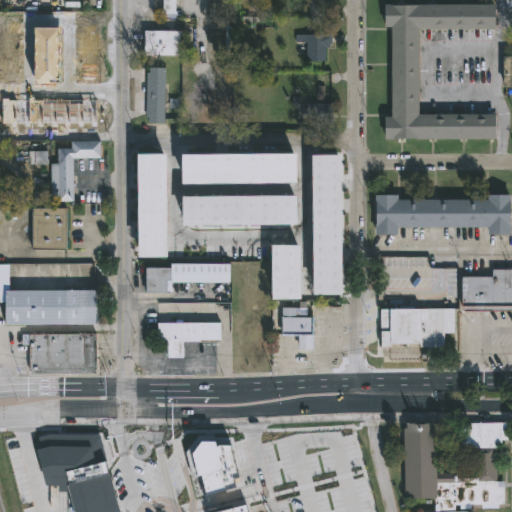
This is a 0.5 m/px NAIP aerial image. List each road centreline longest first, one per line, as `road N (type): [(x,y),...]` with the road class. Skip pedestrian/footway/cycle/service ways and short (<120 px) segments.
road 1 (residential): [(381,511),(358,382),(354,0)]
road 2 (secondary): [(511,381),(0,389)]
road 3 (residential): [(118,0),(129,414)]
road 4 (secondary): [(129,414),(511,409)]
road 5 (residential): [(120,142),(356,143)]
road 6 (residential): [(301,241),(167,241),(167,142)]
road 7 (residential): [(356,162),(511,162)]
road 8 (residential): [(297,143),(304,295)]
road 9 (secondary): [(0,418),(129,414)]
